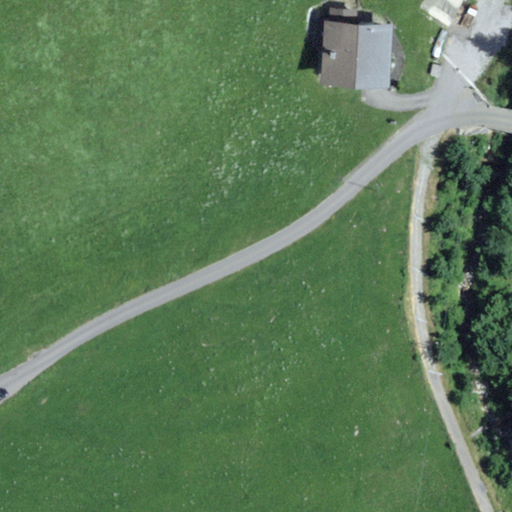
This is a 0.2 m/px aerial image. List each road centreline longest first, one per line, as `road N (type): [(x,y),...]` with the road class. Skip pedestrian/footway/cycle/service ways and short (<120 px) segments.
road 1 (unclassified): [(511,128),(482,120),(433,129),(266,242),(0,380)]
road 2 (track): [(433,129),(416,234),(415,356),(486,511)]
